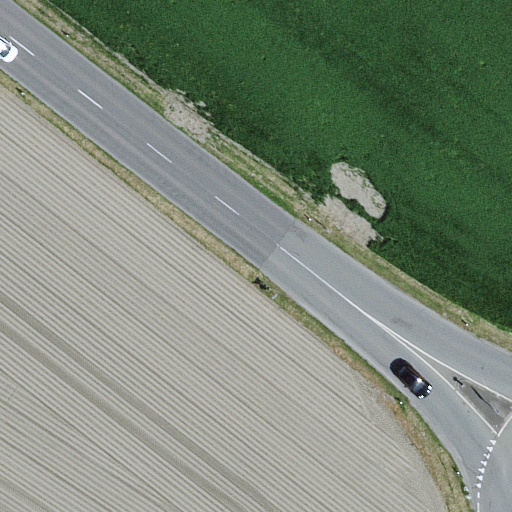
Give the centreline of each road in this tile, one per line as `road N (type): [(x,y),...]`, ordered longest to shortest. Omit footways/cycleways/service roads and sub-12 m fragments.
road 1 (primary): [(379,327),(0,27)]
road 2 (primary): [(379,327),(462,407),(511,474)]
road 3 (primary): [(511,371),(379,327)]
